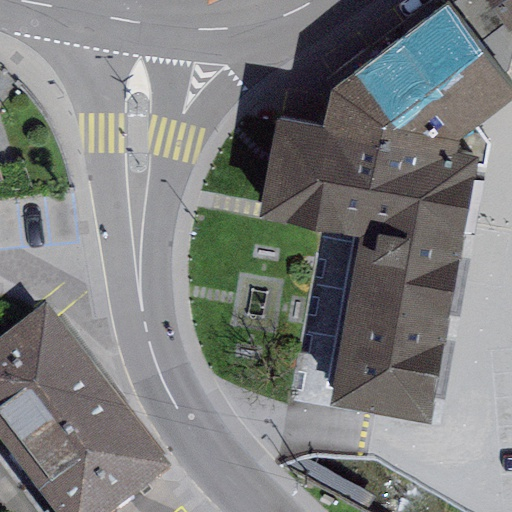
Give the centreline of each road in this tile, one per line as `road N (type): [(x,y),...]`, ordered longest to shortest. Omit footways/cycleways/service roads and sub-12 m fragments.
road 1 (residential): [(148,27),(131,202),(154,351),(203,451),(268,511)]
road 2 (unknown): [(203,451),(287,419),(348,419),(502,486)]
road 3 (tertiary): [(148,27),(234,29),(273,22),(316,0)]
road 4 (tertiary): [(9,0),(148,27)]
